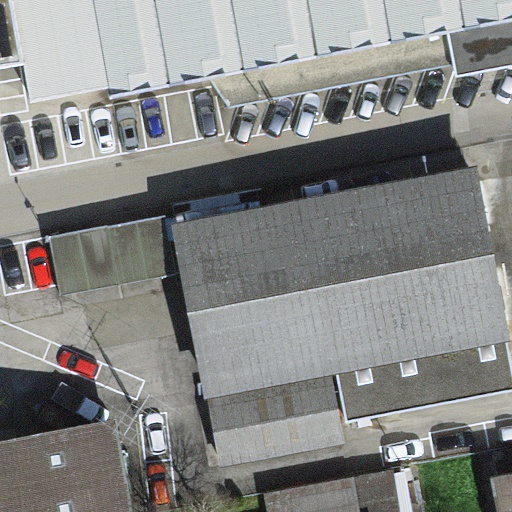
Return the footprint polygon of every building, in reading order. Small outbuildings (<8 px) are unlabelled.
[(511,0),(0,0),(0,73),(15,70),(25,117),(511,19),(511,0)] [(464,175),(52,256),(71,355),(178,334),(205,475),(337,449),(323,379),(497,345),(464,175)] [(121,511),(106,429),(0,448),(0,511),(121,511)] [(511,511),(511,479),(485,485),(490,511),(511,511)] [(260,511),(357,511),(352,484),(259,502),(260,511)]
